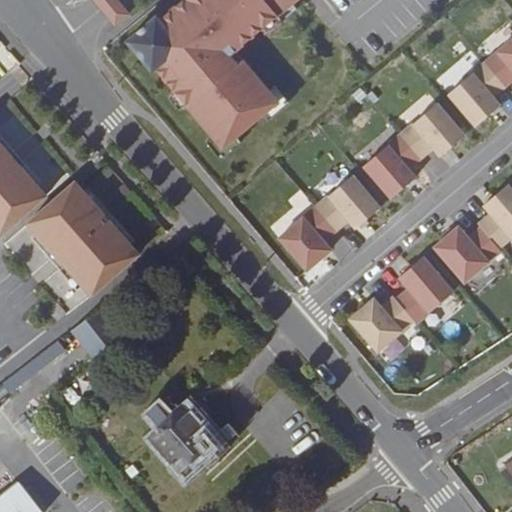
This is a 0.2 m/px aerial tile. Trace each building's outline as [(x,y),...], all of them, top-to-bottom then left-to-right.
[(93,0),(115,26),(129,15),(116,0),(93,0)] [(183,0),(158,21),(150,28),(147,25),(127,42),(142,60),(148,55),(156,64),(153,66),(222,149),(277,103),(242,60),(236,65),(229,56),(295,0),(183,0)] [(511,40),(448,94),(476,127),(500,106),(492,98),(511,80),(511,40)] [(363,166),(391,199),(415,178),(408,170),(433,148),(440,157),(464,136),(437,104),(363,166)] [(0,237),(45,198),(18,166),(1,180),(0,178),(0,164),(9,157),(0,146),(0,237)] [(18,166),(9,157),(0,164),(0,178),(1,180),(18,166)] [(356,229),(380,209),(352,176),(279,239),(307,271),(331,251),(323,242),(348,220),(356,229)] [(71,242),(79,251),(62,266),(90,297),(138,256),(74,183),(27,225),(54,256),(71,242)] [(511,190),(507,185),(483,206),(491,214),(478,225),(481,228),(468,239),(458,228),(434,248),(465,283),(501,252),(499,249),(511,237),(511,190)] [(71,242),(54,256),(62,266),(79,251),(71,242)] [(423,258),(399,278),(409,289),(396,300),(394,297),(381,308),(374,299),(350,320),(377,352),(414,321),(416,324),(453,293),(423,258)] [(120,336),(99,309),(72,330),(93,357),(120,336)] [(58,341),(2,384),(10,394),(65,351),(58,341)] [(151,438),(186,478),(221,447),(220,445),(222,442),(222,437),(213,428),(207,427),(204,429),(201,426),(187,412),(184,408),(151,438)] [(205,422),(191,408),(187,412),(201,426),(205,422)] [(511,472),(506,465),(499,469),(511,485),(511,472)] [(43,511),(19,482),(0,496),(0,511),(43,511)]
